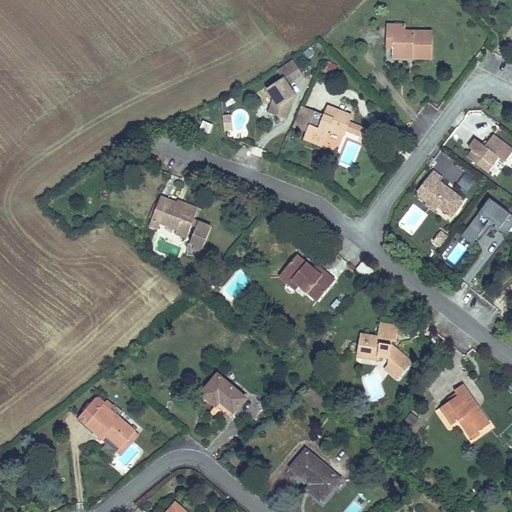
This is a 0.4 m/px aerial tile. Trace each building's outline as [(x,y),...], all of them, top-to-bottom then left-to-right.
[(405,32),(406,26),(387,26),(387,39),(393,39),(393,48),(393,55),(413,55),(413,58),(432,58),(433,32),(405,32)] [(334,74),(338,66),(328,61),(324,70),(334,74)] [(294,62),(279,72),(288,85),(303,76),(294,62)] [(275,106),(271,109),(279,121),(295,111),(290,102),(297,98),(284,78),(265,91),(275,106)] [(328,106),(324,115),(328,117),(332,108),(328,106)] [(315,111),(306,135),(324,142),(329,130),(344,136),(352,116),(332,108),(328,117),(324,115),(315,111)] [(203,121),(200,130),(210,134),(213,125),(203,121)] [(353,124),(350,131),(365,137),(368,131),(353,124)] [(511,147),(493,134),(485,146),(477,140),(464,157),(488,174),(498,159),(505,164),(511,154),(511,147)] [(306,135),(304,139),(323,146),(324,142),(306,135)] [(466,187),(461,206),(479,210),(478,215),(498,220),(504,197),(466,187)] [(189,244),(188,256),(199,257),(200,251),(202,252),(212,228),(194,221),(199,209),(184,204),(183,206),(177,204),(161,197),(152,220),(161,224),(178,230),(176,234),(187,238),(192,226),(197,228),(190,244),(189,244)] [(461,206),(460,210),(478,215),(479,210),(461,206)] [(161,224),(152,220),(150,226),(159,229),(161,224)] [(297,256),(283,272),(300,286),(308,293),(312,289),(321,297),(335,281),(325,272),(322,276),(313,269),(297,256)] [(354,272),(367,282),(375,271),(363,261),(356,269),(354,272)] [(317,265),(313,269),(322,276),(325,272),(317,265)] [(296,290),(300,286),(283,272),(280,276),(296,290)] [(321,297),(312,289),(308,293),(318,301),(321,297)] [(388,365),(385,368),(393,374),(394,372),(400,377),(412,362),(395,348),(394,350),(392,347),(392,341),(396,342),(398,333),(385,331),(386,325),(380,324),(378,338),(377,343),(360,340),(358,354),(368,356),(367,358),(378,360),(379,356),(389,358),(388,365)] [(386,325),(385,331),(398,333),(399,326),(386,325)] [(218,374),(202,393),(230,417),(246,398),(218,374)] [(459,395),(441,408),(447,417),(449,415),(455,423),(459,420),(471,437),(490,424),(478,406),(473,410),(468,403),(474,400),(463,385),(455,390),(459,395)] [(310,389),(304,397),(319,410),(325,402),(310,389)] [(88,423),(87,425),(102,438),(106,435),(121,448),(138,429),(134,426),(132,428),(119,417),(124,412),(115,405),(114,406),(107,401),(105,403),(100,399),(95,399),(80,416),(88,423)] [(474,400),(468,403),(473,410),(478,406),(474,400)] [(410,433),(418,417),(409,413),(401,429),(410,433)] [(88,423),(80,416),(79,418),(87,425),(88,423)] [(106,435),(102,438),(118,452),(121,448),(106,435)] [(54,454),(59,472),(73,468),(68,450),(54,454)] [(306,450),(291,468),(310,485),(315,489),(312,493),(321,502),(341,479),(306,450)] [(310,485),(307,490),(312,493),(315,489),(310,485)] [(410,496),(415,502),(422,494),(418,490),(410,496)] [(185,511),(176,503),(168,511),(185,511)]
